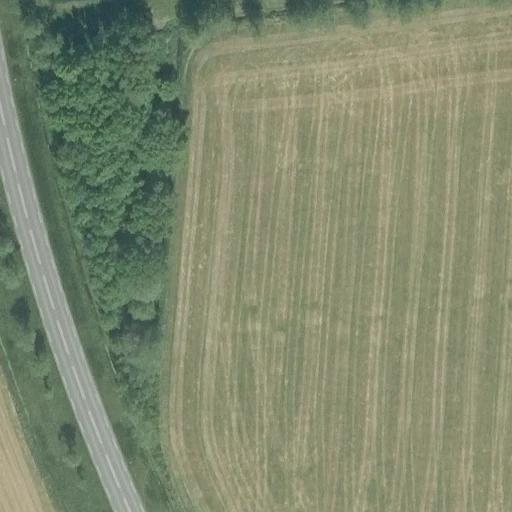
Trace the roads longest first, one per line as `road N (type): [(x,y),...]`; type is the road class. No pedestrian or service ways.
road 1 (primary): [(128,511),(73,367),(20,191),(0,91)]
road 2 (track): [(45,18),(196,0)]
